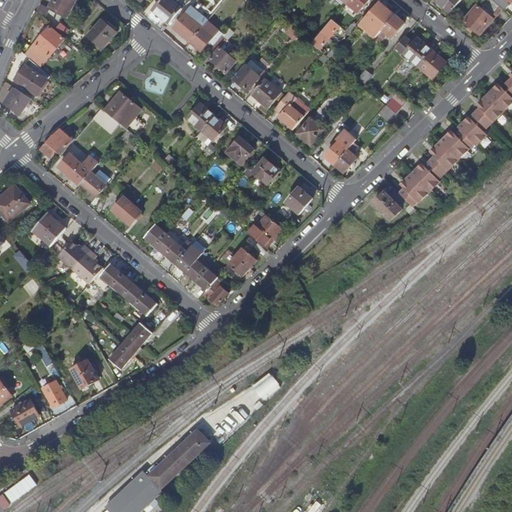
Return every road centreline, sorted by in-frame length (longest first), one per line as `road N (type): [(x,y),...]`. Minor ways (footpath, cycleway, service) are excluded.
road 1 (residential): [(13,151),(217,328)]
road 2 (residential): [(151,35),(347,200)]
road 3 (residential): [(217,328),(168,368),(8,462)]
road 4 (residential): [(484,65),(347,200)]
road 5 (residential): [(347,200),(217,328)]
road 6 (residential): [(13,151),(151,35)]
